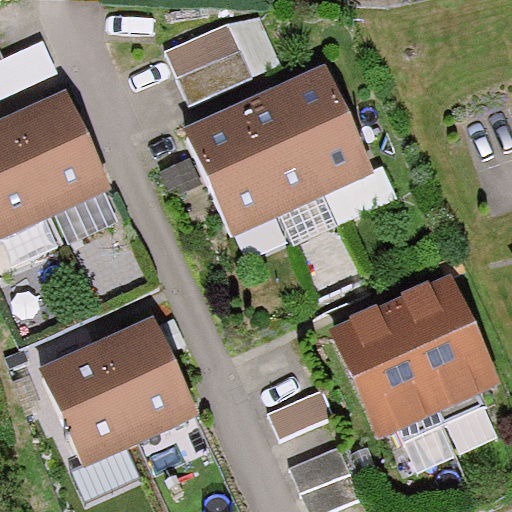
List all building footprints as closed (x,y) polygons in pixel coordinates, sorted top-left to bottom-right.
[(252,26),(159,67),(182,120),(275,79),(252,26)] [(0,122),(47,103),(28,58),(0,69),(0,122)] [(318,77),(178,139),(225,244),(364,182),(318,77)] [(0,122),(0,241),(100,199),(58,98),(47,103),(0,122)] [(444,284),(320,340),(370,450),(494,394),(444,284)] [(100,348),(142,445),(206,417),(163,320),(100,348)] [(100,348),(32,377),(75,474),(142,445),(100,348)] [(316,400),(263,422),(274,449),(327,427),(316,400)] [(332,455),(285,478),(301,511),(336,511),(356,503),(332,455)]
